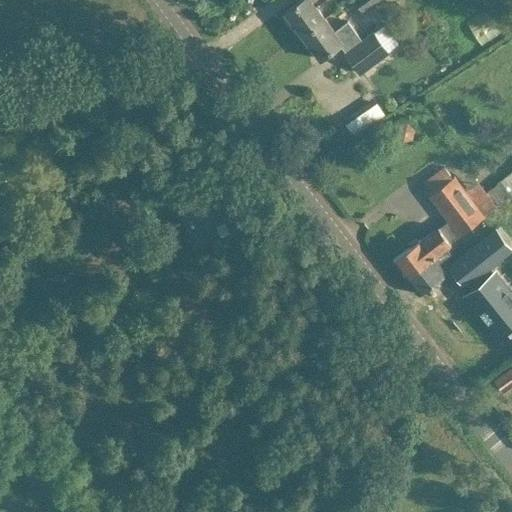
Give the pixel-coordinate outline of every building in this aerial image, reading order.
[(302,34),(328,16),(319,4),(324,0),(300,0),(285,11),(302,34)] [(381,0),(356,0),(364,13),(381,0)] [(450,0),(439,0),(449,14),(456,9),(450,0)] [(511,19),(508,7),(483,14),(489,34),(511,27),(511,19)] [(328,16),(302,34),(321,59),(337,47),(358,32),(350,21),(338,30),(328,16)] [(35,66),(15,69),(9,70),(11,81),(25,78),(30,105),(42,103),(35,66)] [(377,102),(367,109),(375,121),(385,115),(377,102)] [(448,218),(421,239),(418,241),(416,238),(408,243),(411,247),(406,250),(393,260),(406,276),(447,247),(448,246),(485,215),(454,175),(429,194),(448,218)] [(511,181),(502,190),(511,201),(511,181)] [(214,194),(193,203),(209,240),(230,232),(214,194)] [(106,201),(96,206),(100,214),(110,209),(106,201)] [(499,228),(453,265),(464,278),(475,270),(477,272),(458,286),(486,321),(511,300),(487,267),(485,268),(483,266),(511,242),(499,228)] [(447,247),(406,276),(420,294),(436,281),(447,273),(440,263),(452,254),(447,247)] [(511,369),(511,367),(494,380),(504,394),(511,387),(511,369)]
